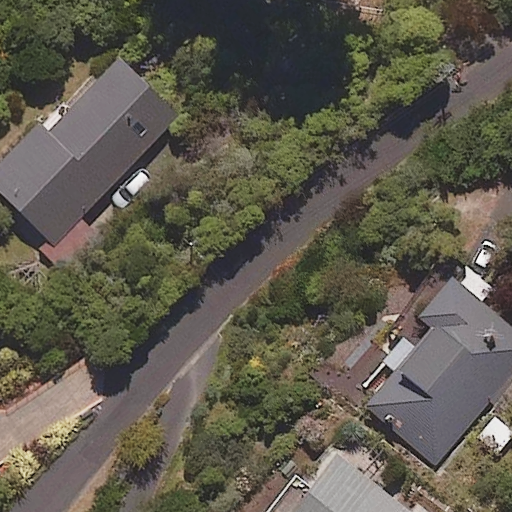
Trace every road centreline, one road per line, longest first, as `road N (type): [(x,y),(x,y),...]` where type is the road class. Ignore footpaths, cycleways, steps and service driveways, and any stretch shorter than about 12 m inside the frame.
road 1 (residential): [(41,511),(277,227)]
road 2 (residential): [(511,51),(277,227)]
